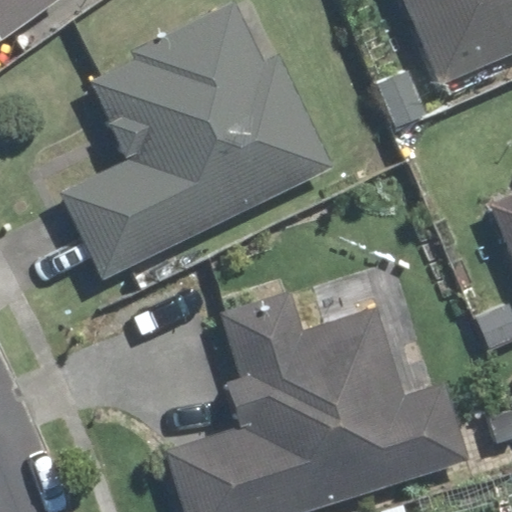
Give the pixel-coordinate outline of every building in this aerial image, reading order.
[(0,0),(0,33),(48,0),(0,0)] [(511,0),(386,0),(425,88),(511,50),(511,0)] [(40,193),(83,283),(321,170),(266,55),(250,63),(222,3),(69,75),(110,160),(40,193)] [(401,69),(363,86),(384,132),(421,115),(401,69)] [(511,190),(471,208),(511,299),(511,190)] [(144,453),(162,511),(305,511),(456,465),(430,383),(391,395),(363,306),(285,331),(273,293),(204,315),(226,383),(209,388),(221,429),(144,453)]
